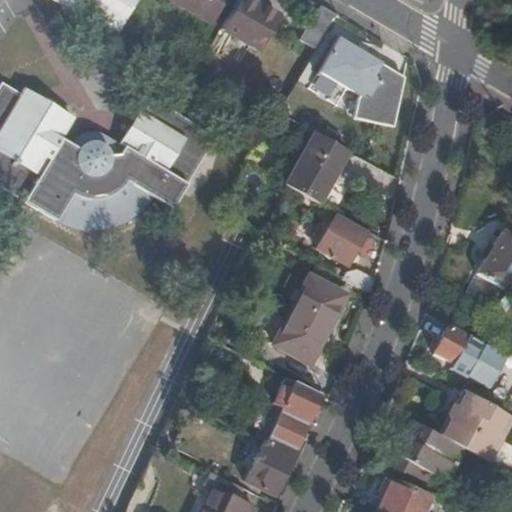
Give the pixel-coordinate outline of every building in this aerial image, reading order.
[(45,0),(111,39),(134,0),(45,0)] [(181,0),(212,19),(223,0),(181,0)] [(275,18),(246,0),(238,0),(220,31),(254,52),(275,18)] [(318,43),(333,18),(319,9),(304,34),(318,43)] [(390,130),(401,81),(336,42),(316,74),(355,97),(350,121),(390,130)] [(167,209),(210,136),(146,100),(139,114),(134,112),(113,149),(108,146),(106,141),(97,136),(82,136),(66,147),(57,142),(69,122),(20,93),(18,97),(0,86),(0,191),(63,229),(88,234),(108,231),(134,216),(150,200),(167,209)] [(238,139),(251,148),(255,141),(242,133),(238,139)] [(317,207),(348,156),(313,136),(283,188),(317,207)] [(344,269),(365,235),(334,218),(315,253),(344,269)] [(511,278),(511,239),(506,235),(479,279),(503,293),(511,278)] [(342,282),(367,296),(373,279),(356,270),(346,274),(342,282)] [(307,367),(343,299),(309,281),(273,349),(307,367)] [(473,343),(449,330),(433,359),(451,370),(449,374),(465,384),(485,350),(473,343)] [(202,367),(205,361),(197,357),(194,364),(202,367)] [(388,412),(408,423),(414,426),(432,392),(403,378),(388,412)] [(283,469),(290,472),(295,462),(288,458),(319,399),(285,383),(281,392),(277,390),(272,400),(279,404),(240,482),(270,496),(283,469)] [(511,421),(511,420),(462,395),(460,400),(492,417),(473,457),(493,468),(506,444),(502,438),(511,421)] [(445,442),(450,445),(473,457),(492,417),(460,400),(455,411),(460,414),(445,442)] [(397,458),(433,477),(450,445),(445,442),(414,426),(408,423),(390,454),(397,458)] [(389,471),(427,488),(433,477),(397,458),(389,471)] [(235,502),(241,489),(207,473),(201,486),(210,491),(199,511),(249,511),(250,510),(235,502)] [(380,511),(426,511),(431,502),(393,484),(380,511)]
